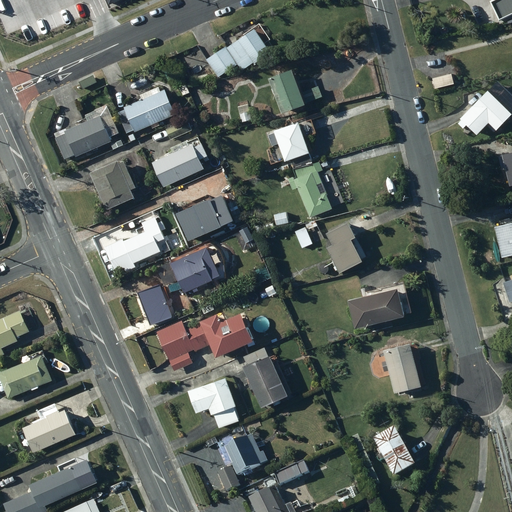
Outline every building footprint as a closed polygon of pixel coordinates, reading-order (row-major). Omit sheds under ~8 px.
[(19,0),(7,0),(0,3),(0,27),(3,35),(28,44),(83,20),(73,0),(51,0),(53,4),(37,13),(25,8),(19,0)] [(511,0),(497,0),(495,1),(503,18),(511,14),(511,0)] [(229,46),(209,59),(220,77),(240,64),(244,70),(257,61),(258,63),(275,52),(259,29),(230,48),(229,46)] [(464,45),(465,50),(453,53),(459,77),(463,76),(464,82),(486,77),(477,42),(464,45)] [(300,68),(276,77),(289,111),(312,103),(311,101),(326,96),(322,86),(308,91),(300,68)] [(210,73),(201,75),(202,82),(212,80),(210,73)] [(455,74),(435,79),(437,88),(458,83),(455,74)] [(97,75),(82,82),(85,89),(100,81),(97,75)] [(182,86),(186,95),(192,92),(188,83),(182,86)] [(128,107),(128,109),(121,112),(129,132),(137,129),(138,131),(154,125),(156,128),(163,125),(161,121),(181,113),(171,88),(165,91),(163,86),(144,94),(146,99),(128,107)] [(511,106),(495,89),(462,122),(468,128),(473,124),(483,134),(495,122),(498,125),(494,129),(496,132),(501,127),(503,129),(511,120),(511,106)] [(241,106),(244,122),(254,120),(251,104),(241,106)] [(69,130),(70,132),(59,137),(68,158),(78,154),(79,156),(116,141),(105,115),(69,130)] [(226,117),(213,120),(214,126),(227,123),(226,117)] [(191,119),(169,129),(174,139),(195,130),(191,119)] [(313,152),(315,151),(305,121),(280,129),(281,132),(274,134),(278,146),(286,143),(291,161),(294,160),(296,168),(316,162),(313,152)] [(178,152),(157,162),(168,186),(209,168),(205,159),(212,155),(207,143),(199,147),(198,144),(193,146),(190,140),(175,147),(178,152)] [(125,160),(97,172),(113,209),(140,197),(137,189),(142,187),(130,160),(125,162),(125,160)] [(220,160),(211,164),(214,170),(223,166),(220,160)] [(296,169),(299,176),(292,178),(296,189),(302,187),(313,217),(337,208),(323,170),(325,169),(322,161),(296,169)] [(230,193),(186,212),(197,238),(241,219),(230,193)] [(376,208),(359,216),(360,219),(332,233),(338,245),(333,248),(341,265),(338,266),(340,270),(344,269),(345,272),(369,261),(359,239),(363,237),(363,235),(383,224),(376,208)] [(289,211),(275,214),(279,229),(292,225),(289,211)] [(151,231),(126,241),(136,263),(164,251),(161,242),(169,238),(164,225),(162,226),(158,217),(147,222),(151,231)] [(298,231),(305,248),(316,243),(310,230),(320,225),(318,219),(307,224),(308,226),(298,231)] [(135,221),(114,230),(118,240),(139,231),(135,221)] [(511,223),(501,226),(508,256),(511,255),(511,223)] [(178,261),(182,271),(167,278),(173,292),(188,286),(191,291),(198,288),(199,292),(203,290),(202,286),(226,276),(213,246),(178,261)] [(164,283),(142,291),(154,324),(176,317),(164,283)] [(405,287),(355,300),(362,328),(412,315),(405,287)] [(21,340),(20,337),(34,330),(24,309),(0,319),(0,356),(8,353),(5,347),(21,340)] [(207,322),(203,323),(213,344),(217,342),(223,357),(260,340),(248,312),(228,321),(224,313),(207,320),(207,322)] [(213,344),(203,323),(191,329),(187,319),(161,331),(178,370),(196,362),(192,351),(198,348),(199,350),(213,344)] [(392,360),(387,362),(389,371),(394,369),(400,392),(427,385),(417,343),(389,350),(392,360)] [(268,347),(247,356),(251,366),(250,366),(268,406),(295,394),(277,355),(272,357),(268,347)] [(46,355),(3,372),(13,397),(56,380),(46,355)] [(243,421),(238,407),(241,406),(231,377),(193,390),(201,412),(214,408),(216,415),(218,414),(222,428),(243,421)] [(52,415),(53,417),(29,427),(40,452),(82,433),(71,409),(65,412),(64,409),(52,415)] [(402,428),(379,440),(384,450),(379,453),(384,463),(389,460),(399,478),(422,466),(402,428)] [(351,440),(358,455),(369,450),(362,435),(351,440)] [(236,438),(221,445),(231,467),(236,465),(242,476),(270,463),(257,436),(239,444),(236,438)] [(369,452),(359,456),(366,471),(376,467),(369,452)] [(308,462),(278,475),(283,486),(313,473),(308,462)] [(80,464),(52,477),(62,500),(90,487),(80,464)] [(235,468),(221,474),(229,491),(243,485),(235,468)] [(367,473),(373,488),(383,484),(377,468),(367,473)] [(39,489),(7,503),(11,510),(7,511),(45,511),(50,510),(49,506),(62,500),(52,477),(37,484),(39,489)] [(249,506),(251,511),(299,511),(296,505),(291,508),(281,488),(275,490),(274,489),(254,499),(256,502),(249,506)] [(97,511),(93,503),(72,511),(97,511)]
